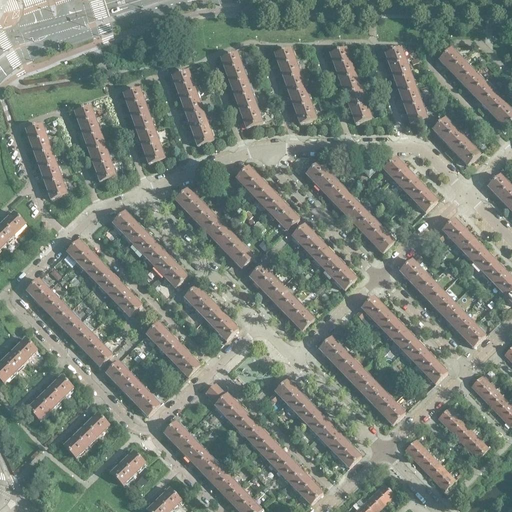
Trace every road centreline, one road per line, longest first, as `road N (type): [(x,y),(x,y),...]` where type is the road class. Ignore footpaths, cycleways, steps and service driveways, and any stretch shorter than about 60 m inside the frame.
road 1 (residential): [(68,239),(13,302),(134,428),(156,426)]
road 2 (residential): [(195,172),(162,82),(119,90),(113,98),(147,192)]
road 3 (residential): [(511,76),(476,43),(439,43),(428,60),(511,152)]
road 4 (residential): [(100,212),(60,115),(13,129),(35,189)]
road 5 (residential): [(83,225),(215,368)]
road 6 (residential): [(338,496),(215,368)]
road 7 (residential): [(261,325),(141,197)]
road 8 (residential): [(379,278),(273,170),(266,150)]
road 9 (residential): [(293,148),(259,46),(216,54),(211,64)]
road 10 (residential): [(403,148),(370,46),(319,46)]
road 11 (secondary): [(63,44),(212,0)]
road 12 (residential): [(384,451),(293,359)]
road 13 (residential): [(468,368),(379,278)]
road 14 (residential): [(466,194),(379,278)]
